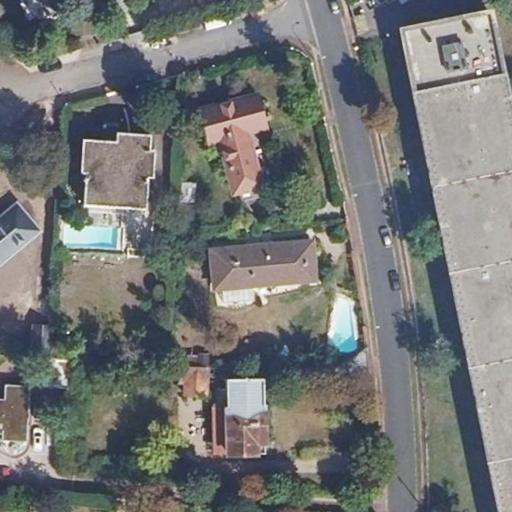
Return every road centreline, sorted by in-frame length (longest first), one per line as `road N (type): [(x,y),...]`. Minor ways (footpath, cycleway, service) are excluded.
road 1 (residential): [(401,511),(389,321),(323,9)]
road 2 (residential): [(0,97),(323,9)]
